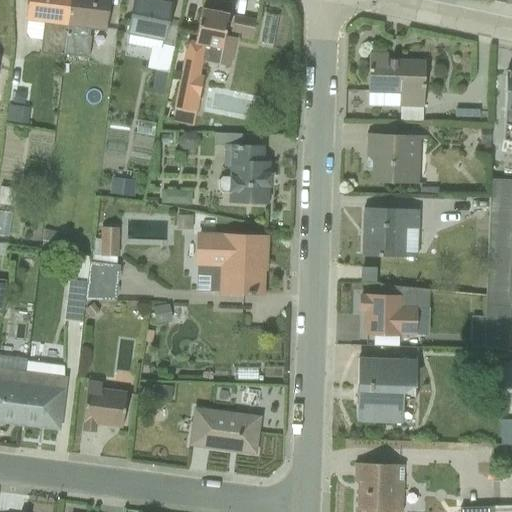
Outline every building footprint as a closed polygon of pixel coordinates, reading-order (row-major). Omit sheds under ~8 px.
[(63,57),(68,0),(30,0),(24,36),(28,41),(41,43),(41,55),(63,57)] [(89,30),(105,31),(108,0),(68,0),(63,57),(86,59),(89,30)] [(124,0),(118,32),(157,40),(164,0),(162,0),(124,0)] [(180,42),(210,48),(218,10),(189,4),(180,42)] [(155,69),(157,49),(136,46),(134,66),(155,69)] [(418,106),(419,55),(364,53),(362,91),(396,92),(395,106),(418,106)] [(511,143),(511,73),(506,72),(506,74),(503,141),(511,143)] [(480,109),(455,109),(455,120),(480,121),(480,109)] [(359,182),(417,183),(418,134),(360,133),(359,182)] [(219,202),(263,204),(264,161),(257,161),(258,145),(221,144),(219,202)] [(111,176),(109,192),(133,195),(135,179),(111,176)] [(511,255),(511,178),(491,177),(486,314),(472,313),(470,346),(509,348),(511,255)] [(191,191),(161,189),(161,202),(190,203),(191,191)] [(356,257),(400,258),(400,226),(414,227),(414,208),(358,207),(356,257)] [(192,215),(176,214),(176,227),(192,227),(192,215)] [(118,226),(101,226),(100,254),(117,255),(118,226)] [(202,290),(260,293),(262,233),(188,230),(186,276),(202,277),(202,290)] [(89,259),(85,297),(115,298),(119,263),(89,259)] [(85,280),(69,279),(64,317),(82,320),(84,297),(85,280)] [(356,332),(422,335),(423,297),(358,294),(356,332)] [(168,303),(152,305),(155,321),(171,319),(168,303)] [(398,424),(398,398),(406,398),(407,360),(348,359),(346,423),(398,424)] [(0,424),(13,426),(21,372),(0,368),(0,424)] [(13,426),(55,432),(63,378),(21,372),(13,426)] [(96,422),(122,426),(126,393),(127,389),(101,386),(102,380),(88,378),(81,431),(95,433),(96,422)] [(172,386),(155,384),(153,398),(170,401),(172,386)] [(190,447),(256,455),(258,432),(261,415),(195,406),(190,447)] [(511,437),(511,421),(492,421),(492,436),(511,437)] [(351,510),(399,511),(399,465),(351,465),(351,510)] [(511,511),(511,503),(459,505),(459,511),(511,511)]
